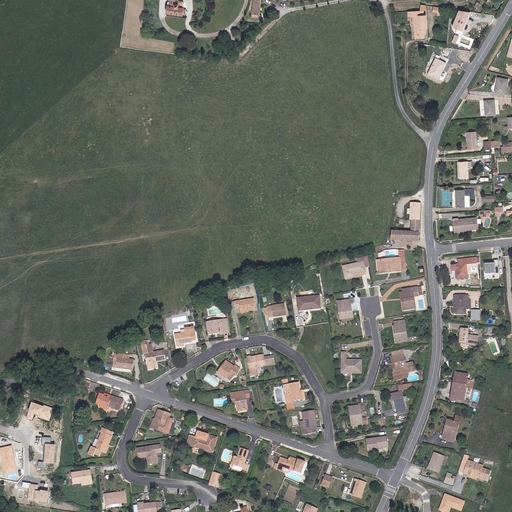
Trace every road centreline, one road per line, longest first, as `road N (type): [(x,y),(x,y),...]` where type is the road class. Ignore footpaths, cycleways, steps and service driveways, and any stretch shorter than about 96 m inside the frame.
road 1 (secondary): [(430,251),(437,368),(397,478)]
road 2 (residential): [(326,398),(303,360),(270,338),(222,347),(152,393)]
road 3 (unclassified): [(152,393),(332,455)]
road 4 (residential): [(152,393),(124,469),(131,479),(201,485),(209,494)]
road 5 (residential): [(375,0),(388,18),(400,100),(434,141)]
road 6 (secondary): [(511,4),(434,141)]
road 7 (unclassified): [(0,380),(70,370),(152,393)]
road 8 (residential): [(326,398),(362,392),(370,382),(380,350),(371,304)]
road 9 (unknown): [(245,0),(237,20),(210,35),(170,30),(163,3)]
